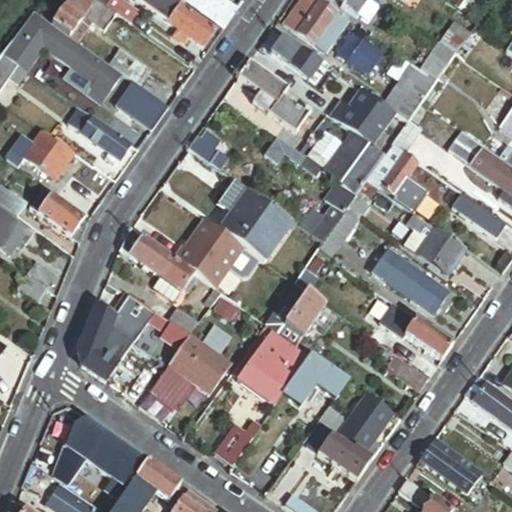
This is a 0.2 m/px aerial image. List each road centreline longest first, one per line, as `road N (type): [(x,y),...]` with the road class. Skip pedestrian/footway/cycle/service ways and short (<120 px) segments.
road 1 (residential): [(47,371),(108,228),(269,0)]
road 2 (residential): [(511,298),(360,511)]
road 3 (residential): [(245,511),(47,371)]
road 4 (residential): [(0,486),(47,371)]
